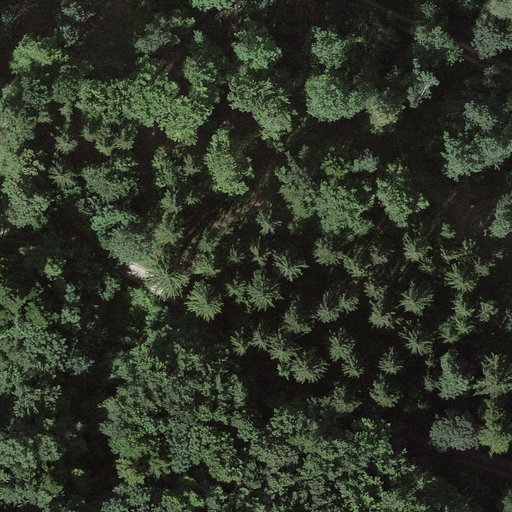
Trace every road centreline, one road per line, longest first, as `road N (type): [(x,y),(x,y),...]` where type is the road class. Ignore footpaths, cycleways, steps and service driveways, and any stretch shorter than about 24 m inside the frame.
road 1 (track): [(11,237),(70,245),(159,280),(288,392),(511,466)]
road 2 (track): [(511,71),(360,0)]
